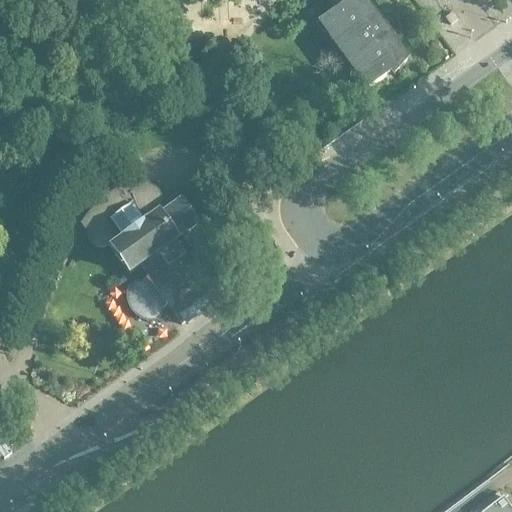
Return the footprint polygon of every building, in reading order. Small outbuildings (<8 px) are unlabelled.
[(406,62),(360,0),(347,0),(341,3),(345,9),(341,12),(339,14),(337,11),(318,24),(322,29),(340,54),(367,91),(385,78),(382,74),(389,69),(394,76),(406,62)] [(452,15),(445,20),(449,26),(456,21),(452,15)] [(202,257),(186,234),(197,226),(180,202),(160,217),(157,219),(153,213),(155,212),(156,211),(156,210),(157,209),(158,207),(158,206),(158,204),(159,203),(159,201),(158,199),(157,197),(156,195),(155,193),(154,192),(152,191),(151,190),(148,189),(143,182),(136,184),(130,186),(123,189),(119,192),(117,193),(117,195),(116,196),(117,197),(117,198),(117,199),(118,200),(112,204),(107,208),(106,206),(105,206),(104,205),(102,205),(101,205),(100,205),(99,206),(95,209),(94,211),(89,216),(85,222),(82,226),(87,233),(87,235),(87,236),(88,238),(88,240),(89,241),(90,243),(92,245),(94,246),(96,247),(98,247),(100,248),(103,247),(105,247),(107,246),(108,245),(112,251),(129,275),(139,267),(148,279),(143,282),(141,282),(140,282),(138,282),(136,282),(134,283),(133,284),(131,284),(130,285),(128,288),(127,290),(127,291),(126,294),(126,295),(126,297),(126,299),(126,301),(127,304),(127,306),(128,308),(130,311),(131,313),(133,315),(135,317),(137,319),(140,320),(142,321),(144,322),(148,323),(150,323),(153,322),(155,321),(158,320),(159,319),(160,318),(161,317),(161,316),(161,315),(162,313),(162,312),(163,311),(167,307),(176,319),(181,325),(185,322),(186,323),(195,317),(202,312),(201,311),(214,302),(203,287),(197,278),(210,269),(202,257)] [(20,429),(0,443),(6,452),(26,438),(20,429)] [(6,452),(0,443),(0,442),(0,459),(2,462),(10,456),(6,452)] [(511,511),(511,510),(502,498),(499,500),(498,498),(496,495),(498,493),(498,492),(471,511),(511,511)]
